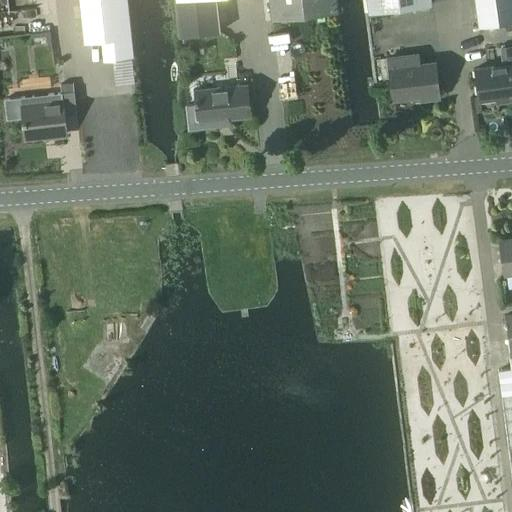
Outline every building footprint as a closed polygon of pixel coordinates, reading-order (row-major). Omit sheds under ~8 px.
[(125,36),(120,0),(80,0),(85,42),(102,40),(104,60),(133,57),(130,35),(125,36)] [(337,8),(335,0),(174,0),(179,35),(220,29),(216,0),(269,0),(272,17),(337,8)] [(366,0),(368,13),(431,6),(430,0),(366,0)] [(511,0),(475,0),(479,27),(511,22),(511,0)] [(504,66),(476,70),(480,99),(505,96),(505,100),(511,99),(511,47),(502,48),(504,66)] [(419,63),(418,54),(389,58),(390,67),(394,99),(421,96),(422,100),(440,97),(436,61),(419,63)] [(118,63),(122,87),(132,85),(129,61),(118,63)] [(195,103),(188,104),(190,127),(218,124),(218,118),(251,114),(247,82),(196,89),(196,98),(195,98),(195,103)] [(21,97),(22,105),(26,138),(67,133),(64,114),(76,113),(74,91),(61,92),(21,97)] [(511,237),(500,239),(504,273),(504,274),(511,272),(511,237)] [(90,270),(75,271),(77,303),(93,302),(92,294),(140,290),(137,254),(90,258),(90,270)] [(61,287),(45,288),(48,328),(64,327),(61,287)] [(104,322),(105,344),(126,342),(125,321),(104,322)] [(511,367),(498,369),(511,475),(511,367)]
